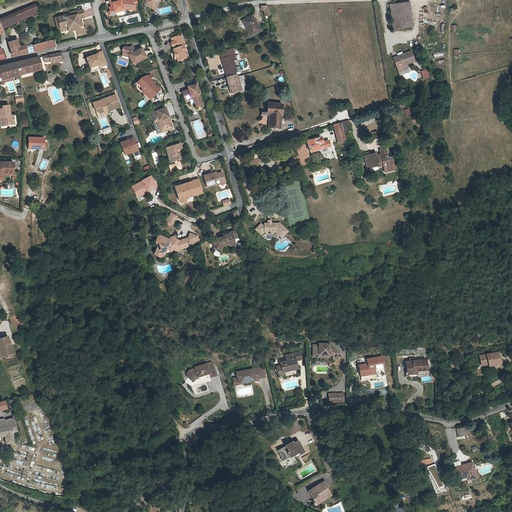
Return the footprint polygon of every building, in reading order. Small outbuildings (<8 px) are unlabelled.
[(114,0),(115,2),(110,3),(111,7),(108,8),(109,12),(110,15),(115,14),(114,12),(122,10),(122,9),(133,9),(133,4),(132,4),(132,0),(114,0)] [(411,22),(408,0),(389,0),(392,24),(411,22)] [(0,18),(0,23),(2,30),(16,23),(15,22),(39,12),(35,3),(0,18)] [(267,5),(261,6),(261,10),(263,10),(264,11),(266,17),(270,16),(267,5)] [(60,28),(67,26),(68,28),(80,26),(82,25),(82,22),(81,19),(78,20),(77,18),(85,17),(83,9),(71,12),(71,13),(72,15),(66,16),(65,15),(58,16),(60,28)] [(260,30),(251,15),(242,21),(251,36),(260,30)] [(175,48),(173,49),(172,49),(173,52),(173,54),(174,56),(175,57),(177,60),(186,57),(181,46),(183,45),(179,35),(171,38),(174,45),(175,48)] [(35,51),(34,45),(33,44),(26,46),(25,44),(20,46),(19,43),(18,44),(16,40),(9,42),(13,56),(18,55),(24,53),(35,51)] [(34,45),(35,51),(56,47),(54,40),(45,41),(34,45)] [(143,59),(139,49),(135,51),(132,45),(128,48),(125,46),(123,48),(122,50),(123,53),(128,54),(129,56),(133,64),(143,59)] [(234,61),(237,60),(234,48),(219,52),(227,75),(235,73),(237,72),(235,67),(234,61)] [(102,51),(95,54),(99,64),(102,63),(103,65),(107,64),(102,51)] [(412,51),(394,58),(399,72),(409,69),(407,65),(416,62),(412,51)] [(45,62),(62,58),(60,53),(43,56),(45,62)] [(99,64),(95,54),(94,54),(95,55),(86,58),(90,67),(98,64),(99,64)] [(15,62),(19,75),(42,69),(39,57),(23,60),(15,62)] [(15,62),(0,66),(0,73),(1,79),(19,75),(15,62)] [(228,77),(226,77),(230,89),(231,89),(233,93),(242,90),(237,74),(235,75),(228,77)] [(150,79),(148,75),(147,76),(141,78),(142,80),(138,84),(142,88),(142,89),(141,91),(145,94),(147,91),(153,96),(155,95),(150,79)] [(150,79),(155,95),(159,90),(153,84),(154,84),(150,79)] [(190,87),(187,88),(188,89),(184,91),(186,98),(190,97),(191,96),(192,96),(195,107),(202,105),(199,94),(196,83),(191,85),(190,87)] [(147,91),(145,94),(150,99),(153,96),(147,91)] [(115,94),(111,96),(115,108),(119,106),(115,94)] [(115,108),(111,96),(103,98),(104,101),(99,103),(98,100),(101,111),(103,111),(104,114),(109,112),(108,110),(115,108)] [(101,111),(98,100),(92,103),(95,111),(100,112),(101,111)] [(268,113),(268,114),(270,115),(269,127),(278,128),(279,123),(281,123),(281,116),(282,116),(283,105),(269,104),(268,113)] [(0,118),(1,123),(8,122),(8,125),(15,124),(13,115),(11,115),(10,105),(3,105),(3,108),(0,108),(0,116),(1,116),(2,118),(0,118)] [(166,108),(160,110),(167,130),(172,128),(170,123),(171,123),(170,119),(169,117),(166,108)] [(167,130),(160,110),(151,113),(155,122),(156,122),(157,123),(161,133),(167,130)] [(342,123),(344,133),(352,131),(349,120),(342,123)] [(341,122),(333,125),(334,126),(338,142),(346,140),(344,133),(342,123),(341,122)] [(322,142),(321,136),(307,140),(310,152),(327,146),(326,141),(322,142)] [(29,137),(29,146),(35,146),(35,148),(44,148),(44,137),(29,137)] [(131,150),(131,152),(138,149),(133,138),(129,139),(130,141),(128,142),(127,140),(131,150)] [(131,150),(127,140),(120,143),(125,154),(131,152),(131,150)] [(179,142),(172,144),(178,161),(182,159),(180,154),(178,154),(177,150),(178,150),(182,149),(180,144),(179,144),(179,142)] [(178,161),(172,144),(170,145),(171,147),(166,149),(169,158),(172,157),(174,162),(175,162),(178,161)] [(369,158),(366,159),(366,162),(368,161),(369,167),(383,162),(386,170),(396,167),(392,155),(397,153),(395,148),(388,150),(384,152),(383,149),(368,154),(369,158)] [(178,161),(175,162),(176,164),(171,166),(173,172),(183,169),(181,162),(178,163),(178,161)] [(0,162),(0,177),(2,178),(2,173),(4,173),(14,173),(14,162),(0,162)] [(215,172),(215,171),(207,173),(210,184),(220,181),(225,180),(222,170),(217,172),(215,172)] [(138,191),(140,196),(142,195),(141,193),(144,192),(145,192),(156,186),(151,175),(141,180),(142,181),(134,185),(138,191)] [(185,183),(189,195),(203,191),(202,187),(199,178),(186,182),(186,183),(185,183)] [(189,195),(185,183),(176,186),(179,188),(183,201),(185,200),(185,196),(189,195)] [(179,188),(176,186),(175,187),(178,198),(181,201),(183,201),(179,188)] [(172,212),(169,218),(173,220),(172,223),(172,224),(174,224),(178,215),(172,212)] [(271,222),(268,222),(268,223),(264,223),(263,224),(261,222),(255,227),(259,232),(261,232),(264,230),(266,233),(271,233),(274,231),(279,236),(281,236),(287,231),(279,223),(275,222),(275,224),(271,223),(271,222)] [(223,234),(223,232),(219,233),(219,235),(215,236),(211,242),(213,243),(212,245),(215,247),(216,247),(219,249),(221,245),(227,243),(233,247),(234,244),(233,238),(238,236),(236,229),(228,231),(228,233),(225,234),(223,234)] [(197,238),(198,241),(200,240),(197,235),(191,232),(189,236),(189,238),(186,239),(187,240),(190,239),(192,237),(197,238)] [(171,253),(173,254),(174,254),(176,253),(176,252),(177,251),(179,247),(180,247),(183,248),(189,246),(187,240),(186,239),(180,241),(180,242),(177,240),(176,236),(171,237),(170,239),(168,240),(167,238),(161,235),(159,236),(156,241),(158,241),(157,243),(158,246),(154,253),(161,257),(163,256),(164,257),(165,254),(171,252),(171,253)] [(7,336),(0,338),(0,348),(2,354),(13,350),(7,336)] [(318,345),(312,345),(312,357),(315,357),(318,355),(329,355),(332,359),(337,354),(331,347),(329,347),(329,344),(318,344),(318,345)] [(283,373),(298,369),(296,362),(302,360),(300,352),(284,357),(285,362),(280,364),(281,367),(276,368),(279,377),(284,376),(283,373)] [(500,354),(482,357),(483,368),(490,367),(490,369),(502,367),(500,354)] [(365,360),(366,364),(357,366),(359,376),(373,374),(373,369),(382,368),(381,357),(365,360)] [(215,371),(212,361),(195,366),(195,367),(190,369),(187,372),(188,376),(197,384),(207,381),(206,379),(211,377),(211,376),(216,375),(215,371)] [(405,362),(406,368),(406,377),(416,376),(416,374),(426,373),(426,370),(425,361),(405,362)] [(262,367),(256,368),(258,378),(264,377),(262,367)] [(258,378),(256,368),(241,371),(243,382),(254,379),(253,378),(256,377),(257,378),(258,378)] [(342,394),(328,395),(329,403),(342,402),(342,394)] [(0,436),(4,436),(6,443),(13,442),(12,436),(13,436),(13,435),(14,435),(13,434),(14,434),(14,433),(15,433),(15,432),(16,432),(16,431),(15,430),(15,429),(13,418),(4,420),(5,426),(0,427),(0,436)] [(294,443),(293,442),(278,450),(284,460),(299,452),(300,454),(304,452),(298,441),(294,443)] [(455,468),(458,479),(469,476),(470,479),(476,478),(472,463),(455,468)] [(435,465),(429,467),(438,489),(444,487),(435,465)] [(327,485),(324,480),(309,490),(316,501),(325,495),(326,497),(331,494),(326,486),(327,485)]
